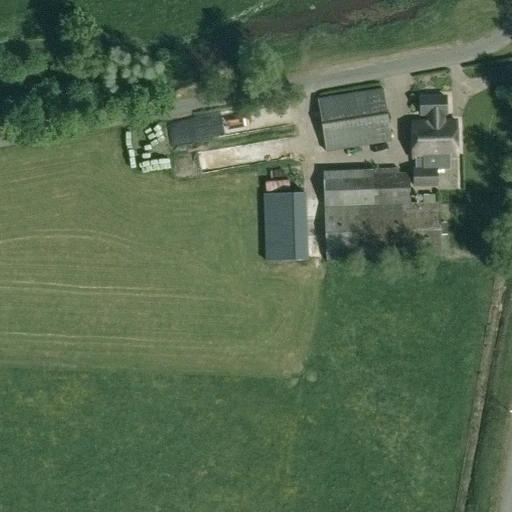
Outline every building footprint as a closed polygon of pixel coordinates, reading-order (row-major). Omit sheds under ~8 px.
[(326,152),(391,142),(383,89),(318,99),(326,152)] [(440,115),(446,115),(446,98),(421,98),(421,115),(425,115),(425,122),(412,122),(413,160),(422,160),(422,170),(413,170),(413,183),(434,182),(434,171),(450,170),(450,158),(457,158),(456,121),(440,122),(440,115)] [(235,162),(233,140),(184,144),(186,165),(235,162)] [(326,261),(440,258),(440,203),(411,204),(411,172),(400,172),(400,169),(323,172),(326,261)] [(263,195),(265,262),(308,261),(306,193),(263,195)]
